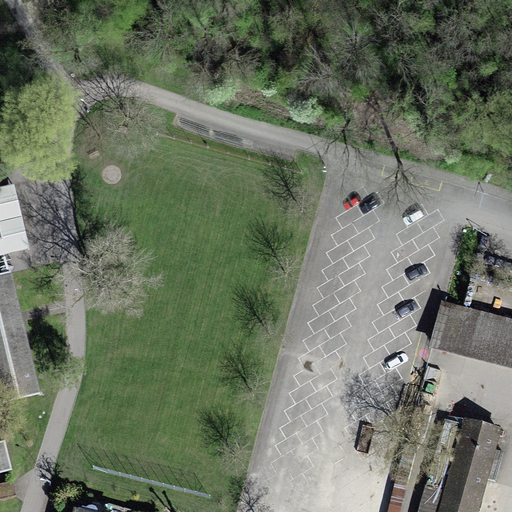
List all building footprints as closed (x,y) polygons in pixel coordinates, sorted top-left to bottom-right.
[(0,261),(31,254),(23,219),(16,191),(0,195),(0,261)] [(14,278),(0,281),(0,386),(4,405),(41,396),(14,278)] [(511,318),(464,306),(451,354),(511,367),(511,318)] [(481,511),(503,435),(464,425),(463,429),(447,425),(423,511),(481,511)] [(5,440),(0,441),(0,473),(12,470),(9,458),(5,440)]
